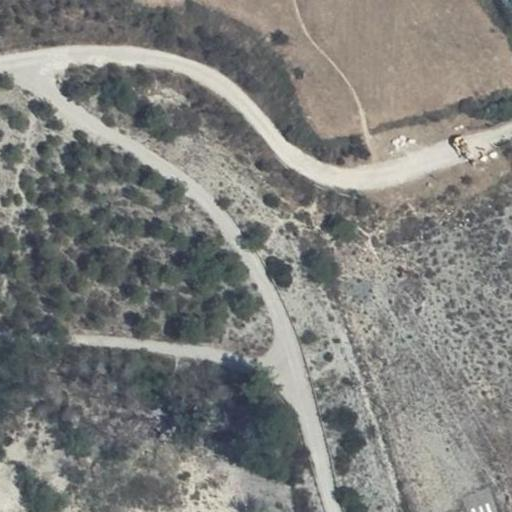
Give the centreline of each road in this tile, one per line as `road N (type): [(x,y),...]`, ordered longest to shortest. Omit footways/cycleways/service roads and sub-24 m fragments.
road 1 (track): [(511,131),(475,148),(354,175),(304,166),(212,79),(129,51),(0,67)]
road 2 (track): [(4,66),(203,188),(285,298),(297,367)]
road 3 (track): [(0,349),(80,334),(220,370)]
road 4 (track): [(297,367),(337,511)]
